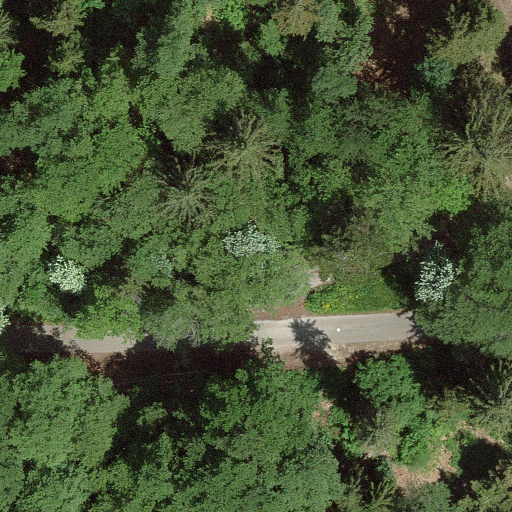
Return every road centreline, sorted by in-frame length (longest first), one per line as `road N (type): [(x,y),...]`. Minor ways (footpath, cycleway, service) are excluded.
road 1 (unclassified): [(511,327),(0,334)]
road 2 (track): [(171,335),(276,281),(511,199)]
